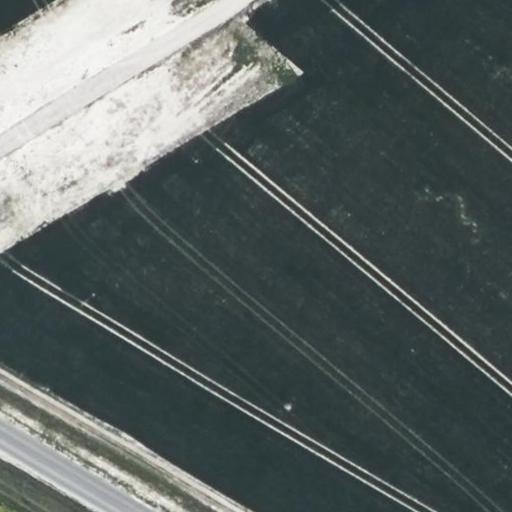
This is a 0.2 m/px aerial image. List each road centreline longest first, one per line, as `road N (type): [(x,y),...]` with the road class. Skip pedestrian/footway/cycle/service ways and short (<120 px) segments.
road 1 (track): [(225,511),(0,378)]
road 2 (tertiary): [(128,511),(0,435)]
